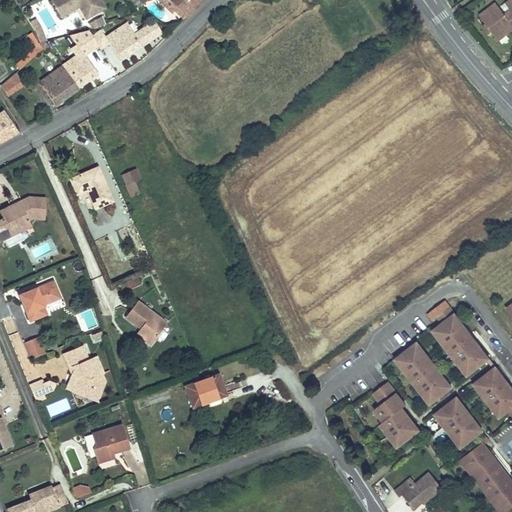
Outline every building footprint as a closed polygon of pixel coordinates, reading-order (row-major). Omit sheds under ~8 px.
[(50,0),(61,18),(78,8),(84,4),(91,16),(104,9),(98,0),(50,0)] [(168,0),(158,0),(171,13),(177,8),(168,0)] [(168,0),(177,8),(186,17),(202,0),(168,0)] [(84,4),(78,8),(85,20),(91,16),(84,4)] [(511,27),(511,11),(511,10),(505,14),(498,4),(491,10),(489,8),(480,15),(486,24),(493,33),(499,41),(509,34),(506,31),(511,27)] [(103,19),(89,23),(91,30),(105,26),(103,19)] [(361,21),(346,32),(352,40),(367,29),(361,21)] [(152,22),(143,28),(150,39),(160,33),(152,22)] [(120,59),(150,39),(143,28),(134,34),(126,23),(105,37),(101,30),(92,36),(98,45),(100,49),(109,43),(120,59)] [(39,24),(32,27),(35,31),(37,35),(42,33),(39,24)] [(493,33),(486,24),(484,26),(490,36),(493,33)] [(84,54),(98,45),(92,36),(88,31),(65,36),(68,40),(71,37),(76,44),(67,51),(72,58),(78,67),(69,74),(79,87),(98,74),(84,54)] [(42,33),(37,35),(39,43),(45,41),(42,33)] [(38,48),(41,45),(39,43),(36,37),(32,39),(38,48)] [(78,67),(72,58),(63,65),(69,74),(78,67)] [(69,74),(63,65),(40,81),(54,105),(79,87),(69,74)] [(2,86),(10,98),(26,87),(16,72),(2,86)] [(0,142),(18,131),(5,110),(0,113),(0,142)] [(95,209),(112,201),(97,168),(70,180),(76,194),(87,190),(95,209)] [(139,179),(134,169),(121,175),(125,185),(130,196),(138,193),(133,181),(139,179)] [(0,184),(0,200),(3,206),(9,202),(0,184)] [(29,199),(20,203),(21,207),(18,208),(16,205),(0,212),(0,213),(3,221),(0,222),(0,241),(32,227),(29,221),(33,219),(45,221),(46,200),(29,199)] [(137,278),(120,286),(122,292),(140,284),(137,278)] [(59,299),(53,282),(19,296),(29,322),(46,315),(42,305),(59,299)] [(138,330),(153,341),(166,323),(137,301),(126,317),(140,327),(138,330)] [(450,308),(438,317),(444,324),(434,331),(468,375),(488,360),(486,357),(487,355),(475,340),(473,341),(469,335),(470,334),(464,326),(463,327),(461,324),(462,323),(450,308)] [(151,344),(153,341),(138,330),(136,333),(151,344)] [(39,335),(23,341),(29,358),(46,352),(39,335)] [(418,343),(397,360),(431,404),(452,388),(446,379),(444,380),(440,375),(441,374),(435,365),(434,366),(432,364),(433,363),(427,354),(425,355),(423,353),(425,352),(418,343)] [(66,353),(70,362),(87,355),(83,346),(66,353)] [(73,377),(76,376),(72,367),(70,362),(66,353),(63,354),(73,377)] [(70,362),(72,367),(88,360),(87,355),(70,362)] [(104,373),(97,356),(93,358),(99,374),(101,373),(104,373)] [(103,387),(105,382),(101,373),(99,374),(93,358),(88,360),(72,367),(76,376),(73,377),(71,378),(67,388),(86,396),(95,393),(94,391),(103,387)] [(212,366),(196,372),(199,382),(215,376),(212,366)] [(475,385),(501,417),(510,410),(511,412),(511,387),(508,382),(506,384),(504,381),(506,380),(499,371),(498,373),(495,369),(475,385)] [(185,387),(193,407),(225,395),(218,375),(215,376),(199,382),(185,387)] [(29,386),(34,398),(43,394),(45,389),(42,384),(41,381),(29,386)] [(53,390),(56,384),(49,381),(42,384),(45,389),(43,394),(53,390)] [(388,383),(374,395),(383,406),(376,411),(384,422),(380,425),(397,448),(419,431),(413,423),(411,424),(407,418),(408,417),(402,409),(406,406),(400,398),(398,399),(396,396),(397,395),(388,383)] [(95,393),(97,399),(103,387),(94,391),(95,393)] [(86,396),(98,401),(97,399),(95,393),(86,396)] [(34,398),(36,403),(45,399),(43,394),(34,398)] [(458,398),(436,414),(462,447),(483,431),(477,422),(475,423),(473,421),(475,420),(469,412),(467,413),(463,407),(464,406),(458,398)] [(0,450),(13,446),(5,426),(1,418),(0,418),(0,450)] [(122,426),(93,435),(96,444),(94,449),(99,464),(111,460),(110,455),(114,453),(129,449),(122,426)] [(484,444),(466,457),(473,467),(469,470),(479,483),(483,480),(497,498),(493,501),(501,511),(504,511),(507,511),(511,511),(511,484),(511,483),(511,481),(511,480),(503,469),(501,470),(499,467),(501,466),(491,453),(489,455),(487,452),(489,450),(484,444)] [(411,478),(394,491),(400,498),(402,496),(414,510),(423,502),(427,499),(429,501),(443,490),(430,474),(416,485),(411,478)] [(92,492),(89,482),(72,487),(75,497),(92,492)] [(56,499),(51,488),(50,485),(28,494),(30,500),(31,503),(25,506),(24,503),(7,510),(8,511),(44,511),(67,503),(64,496),(56,499)] [(64,496),(59,485),(51,488),(56,499),(64,496)]
